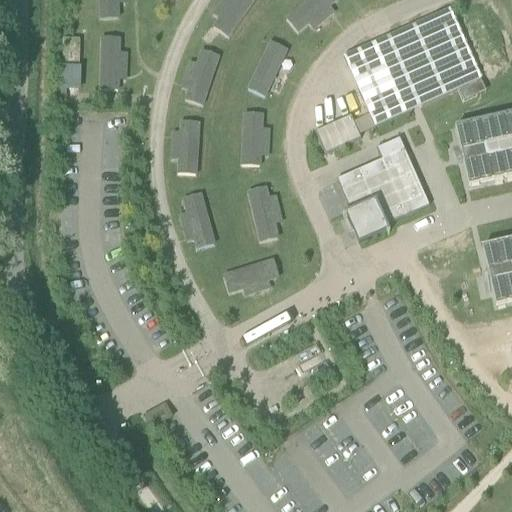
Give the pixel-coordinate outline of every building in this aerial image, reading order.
[(127,28),(124,0),(90,0),(93,30),(127,28)] [(266,0),(224,0),(202,32),(230,51),(266,0)] [(300,0),(275,22),(297,48),(348,4),(344,0),(300,0)] [(453,13),(343,53),(370,125),(480,85),(453,13)] [(238,96),(269,111),(297,51),(267,36),(238,96)] [(62,67),(80,67),(81,40),(62,40),(62,67)] [(115,91),(118,43),(98,42),(95,90),(115,91)] [(228,55),(196,45),(175,108),(207,119),(228,55)] [(62,70),(61,91),(79,92),(79,70),(62,70)] [(237,110),(233,176),(267,178),(270,111),(237,110)] [(207,120),(173,118),(169,184),(203,186),(207,120)] [(511,118),(454,131),(468,191),(511,180),(511,244),(481,251),(495,311),(511,306),(511,118)] [(351,119),(315,135),(325,158),(361,142),(351,119)] [(428,209),(398,142),(375,152),(380,163),(335,183),(350,215),(345,217),(358,246),(387,233),(385,228),(428,209)] [(238,191),(254,255),(287,247),(271,183),(238,191)] [(223,253),(206,189),(173,198),(191,262),(223,253)] [(224,306),(287,286),(278,254),(214,274),(224,306)] [(511,343),(497,343),(497,360),(511,360),(511,343)] [(155,427),(170,418),(164,407),(149,416),(155,427)]
